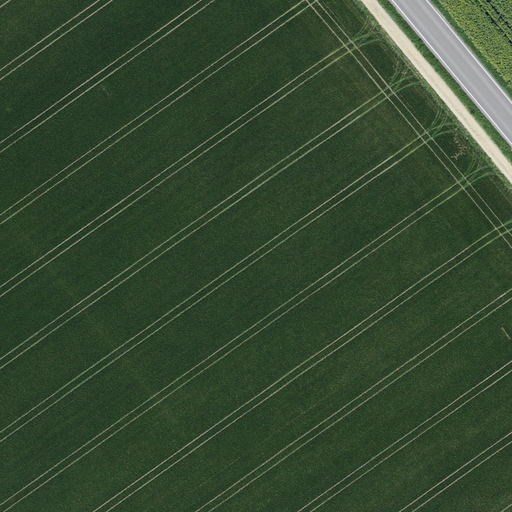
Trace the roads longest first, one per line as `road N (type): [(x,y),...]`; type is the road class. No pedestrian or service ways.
road 1 (track): [(511,174),(367,0)]
road 2 (secondary): [(511,130),(405,0)]
